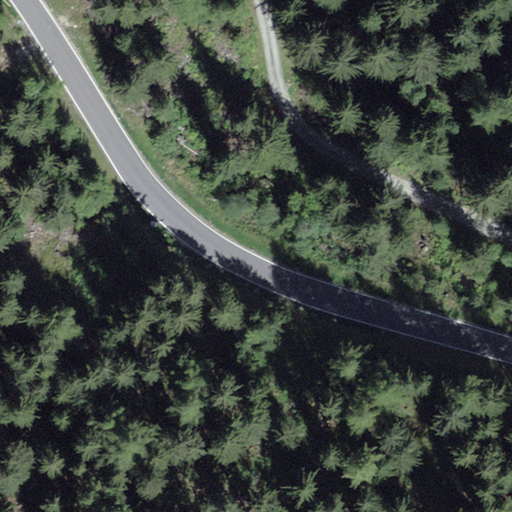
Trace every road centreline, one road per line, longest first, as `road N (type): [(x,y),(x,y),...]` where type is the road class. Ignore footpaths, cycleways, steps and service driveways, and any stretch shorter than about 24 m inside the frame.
road 1 (tertiary): [(25,0),(132,171),(207,242),(326,297),(511,350)]
road 2 (track): [(511,238),(360,168),(302,129),(280,94),(268,31)]
road 3 (track): [(511,108),(332,76),(268,31)]
